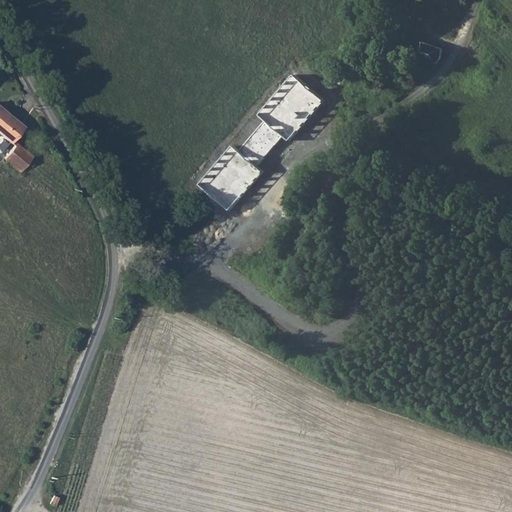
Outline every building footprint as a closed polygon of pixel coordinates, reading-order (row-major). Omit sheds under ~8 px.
[(394,45),(414,52),(451,0),(425,0),(416,12),(394,44),(394,45)] [(399,0),(416,12),(425,0),(399,0)] [(443,51),(443,49),(424,43),(418,58),(437,64),(438,63),(439,62),(441,60),(442,58),(442,56),(443,54),(443,51)] [(12,140),(23,126),(0,106),(0,133),(10,142),(12,140)] [(16,143),(14,145),(4,158),(20,171),(32,157),(16,143)] [(54,494),(50,502),(54,504),(58,496),(54,494)]
